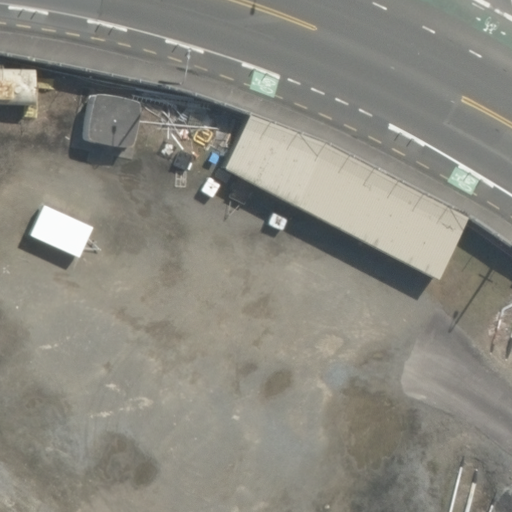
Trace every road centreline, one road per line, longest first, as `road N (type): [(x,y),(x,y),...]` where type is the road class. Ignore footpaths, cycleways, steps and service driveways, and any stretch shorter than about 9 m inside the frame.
road 1 (secondary): [(396,63),(219,0)]
road 2 (secondary): [(511,131),(396,63)]
